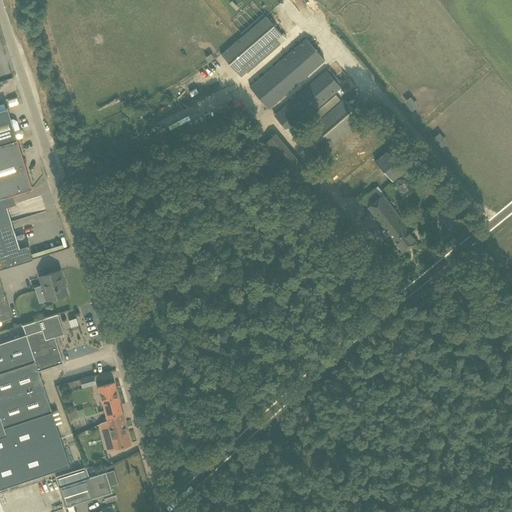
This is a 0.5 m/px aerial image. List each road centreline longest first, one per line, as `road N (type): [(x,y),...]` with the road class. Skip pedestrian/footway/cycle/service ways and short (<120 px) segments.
road 1 (unclassified): [(164,502),(0,8)]
road 2 (unclassified): [(164,502),(511,208)]
road 3 (unknown): [(405,297),(249,100)]
